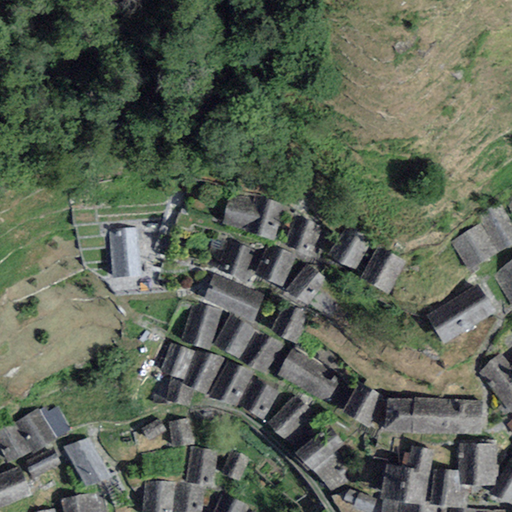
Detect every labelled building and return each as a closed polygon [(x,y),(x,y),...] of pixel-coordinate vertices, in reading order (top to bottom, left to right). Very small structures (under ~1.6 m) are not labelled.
[(254,201),(230,195),(222,226),(276,240),(286,204),(255,196),(254,201)] [(511,223),(501,204),(478,218),(482,224),(497,251),(511,242),(511,223)] [(320,226),(296,218),(286,246),(311,254),(320,226)] [(482,224),(452,243),(468,268),(497,251),(482,224)] [(111,232),(115,276),(139,274),(135,229),(111,232)] [(348,232),(333,257),(354,269),(368,243),(348,232)] [(214,276),(238,286),(253,251),(229,242),(214,276)] [(269,248),(257,275),(281,285),(293,257),(269,248)] [(364,281),(387,292),(402,262),(378,251),(364,281)] [(511,264),(498,274),(511,294),(511,264)] [(307,268),(289,292),(306,304),(323,280),(307,268)] [(238,286),(214,276),(205,299),(253,318),(262,296),(238,286)] [(477,288),(429,317),(444,341),(492,313),(477,288)] [(304,314),(284,304),(272,332),(292,341),(304,314)] [(193,306),(185,340),(210,346),(218,312),(193,306)] [(241,360),(256,333),(232,319),(216,346),(241,360)] [(256,333),(241,360),(262,373),(278,346),(256,333)] [(193,351),(171,343),(162,371),(171,374),(184,378),(193,351)] [(339,378),(295,350),(280,374),(325,401),(339,378)] [(222,360),(193,351),(184,378),(182,383),(193,387),(207,392),(222,360)] [(511,365),(502,354),(479,374),(511,409),(511,365)] [(252,372),(227,360),(212,392),(237,404),(252,372)] [(184,378),(171,374),(169,384),(154,384),(154,403),(167,399),(187,403),(193,387),(182,383),(184,378)] [(277,392),(253,379),(239,402),(263,416),(277,392)] [(360,387),(346,414),(368,425),(382,399),(360,387)] [(296,396),(268,420),(293,449),(308,436),(304,431),(317,420),(296,396)] [(478,404),(390,401),(389,430),(477,433),(478,404)] [(37,408),(14,422),(30,449),(54,436),(37,408)] [(145,429),(151,439),(163,431),(158,421),(145,429)] [(188,421),(171,424),(176,446),(192,443),(188,421)] [(14,422),(0,429),(0,451),(6,462),(30,449),(14,422)] [(343,444),(328,425),(298,449),(313,467),(335,450),(343,444)] [(86,440),(69,449),(87,484),(104,475),(86,440)] [(459,445),(458,470),(468,483),(495,483),(496,445),(459,445)] [(410,466),(382,463),(379,493),(429,499),(432,470),(435,449),(412,446),(410,466)] [(193,449),(188,481),(211,484),(216,453),(193,449)] [(335,450),(313,467),(331,489),(351,481),(341,466),(345,463),(335,450)] [(231,454),(223,475),(239,481),(247,460),(231,454)] [(511,498),(511,465),(508,463),(492,490),(511,498)] [(458,470),(432,470),(429,499),(467,505),(468,483),(458,470)] [(20,471),(0,478),(0,506),(29,494),(20,471)] [(147,484),(145,511),(170,511),(172,485),(147,484)] [(200,511),(202,486),(178,484),(175,511),(200,511)] [(100,511),(98,496),(65,501),(67,511),(100,511)] [(216,511),(243,511),(246,506),(223,497),(216,511)] [(445,511),(446,506),(388,499),(384,511),(445,511)]
